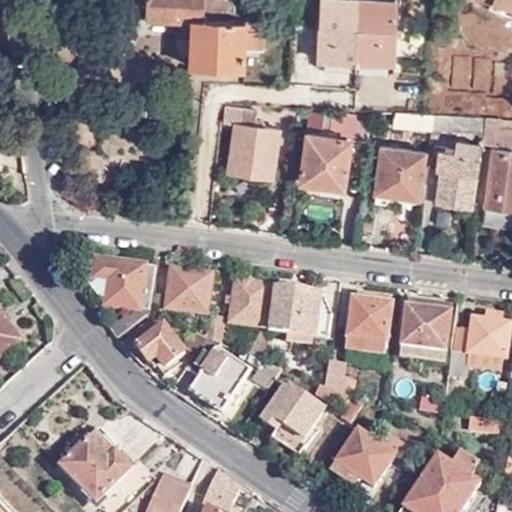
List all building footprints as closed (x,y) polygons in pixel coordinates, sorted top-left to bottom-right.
[(228,0),(133,0),(132,19),(195,24),(192,66),(246,70),(246,49),(265,49),(266,26),(275,26),(275,7),(248,7),(247,22),(228,21),(228,0)] [(391,0),(320,0),(318,60),(394,63),(397,0),(391,0)] [(511,0),(490,0),(496,2),(493,10),(511,16),(511,0)] [(394,63),(318,60),(318,68),(393,71),(394,63)] [(116,123),(146,124),(146,102),(117,101),(116,123)] [(255,111),(225,107),(222,121),(231,123),(225,171),(270,178),(277,128),(254,125),(255,111)] [(351,138),(355,112),(333,109),(329,130),(323,129),(326,110),(309,109),(296,181),(343,187),(351,138)] [(431,127),(433,112),(414,111),(395,111),(393,127),(431,129),(431,127)] [(373,114),(355,112),(351,138),(369,141),(373,114)] [(483,133),(486,117),(486,114),(433,112),(431,127),(441,128),(441,129),(483,133)] [(483,133),(482,142),(511,145),(511,118),(486,117),(483,133)] [(425,167),(421,196),(446,200),(446,204),(468,206),(478,144),(457,139),(455,152),(439,150),(435,168),(425,167)] [(372,191),(376,192),(394,195),(396,194),(401,197),(409,200),(416,199),(419,197),(425,151),(380,144),(372,191)] [(484,206),(511,210),(511,150),(492,148),(484,206)] [(394,195),(376,192),(374,203),(393,205),(394,195)] [(511,226),(511,210),(484,206),(482,222),(511,226)] [(108,329),(116,338),(151,312),(156,267),(87,258),(84,278),(97,296),(104,296),(104,307),(132,310),(108,329)] [(213,277),(172,271),(168,309),(208,316),(213,277)] [(231,323),(265,329),(270,289),(266,288),(263,284),(246,281),(243,284),(236,283),(231,323)] [(329,339),(332,315),(318,314),(321,296),(292,292),(288,287),(284,286),(280,287),(276,289),(271,331),(287,333),(313,337),(329,339)] [(318,314),(332,315),(324,297),(321,296),(318,314)] [(343,350),(385,356),(393,306),(352,299),(343,350)] [(449,313),(404,307),(396,360),(420,364),(420,359),(442,363),(449,313)] [(0,360),(24,343),(0,311),(0,360)] [(454,355),(450,355),(448,374),(465,375),(467,354),(507,359),(511,328),(511,323),(502,322),(503,313),(488,311),(487,317),(473,315),(472,329),(458,327),(454,355)] [(216,343),(221,345),(224,321),(211,320),(208,340),(216,343)] [(157,360),(165,370),(187,355),(183,350),(165,326),(160,330),(153,321),(132,335),(139,345),(135,348),(149,366),(157,360)] [(312,347),(313,337),(287,333),(285,343),(312,347)] [(183,350),(187,355),(188,354),(194,358),(206,339),(191,334),(182,348),(183,350)] [(247,356),(264,363),(268,337),(259,335),(258,347),(249,345),(247,356)] [(191,373),(201,379),(191,394),(223,415),(251,372),(216,349),(211,358),(206,354),(191,373)] [(187,370),(191,373),(206,354),(204,353),(199,360),(195,357),(187,370)] [(260,371),(275,381),(281,371),(264,363),(247,356),(238,353),(238,357),(260,371)] [(325,386),(324,387),(345,395),(348,377),(343,375),(346,363),(330,361),(325,386)] [(254,380),(269,390),(275,381),(260,371),(254,380)] [(325,411),(287,387),(263,424),(278,434),(273,443),(294,457),(325,411)] [(340,416),(351,423),(364,403),(345,395),(324,387),(321,392),(345,407),(340,416)] [(503,394),(487,391),(484,411),(501,414),(503,394)] [(360,433),(357,431),(330,473),(355,489),(360,480),(375,489),(396,456),(398,458),(406,447),(389,436),(393,429),(371,416),(360,433)] [(497,434),(498,423),(467,418),(465,429),(497,434)] [(62,467),(97,505),(133,470),(97,433),(62,467)] [(451,466),(437,457),(403,508),(407,511),(465,511),(483,485),(473,479),(481,466),(460,452),(451,466)] [(511,459),(498,457),(496,474),(504,476),(497,508),(511,511),(511,459)] [(218,471),(217,470),(201,508),(205,511),(204,511),(236,511),(232,509),(241,487),(218,471)] [(147,511),(181,511),(191,491),(163,478),(147,511)]
